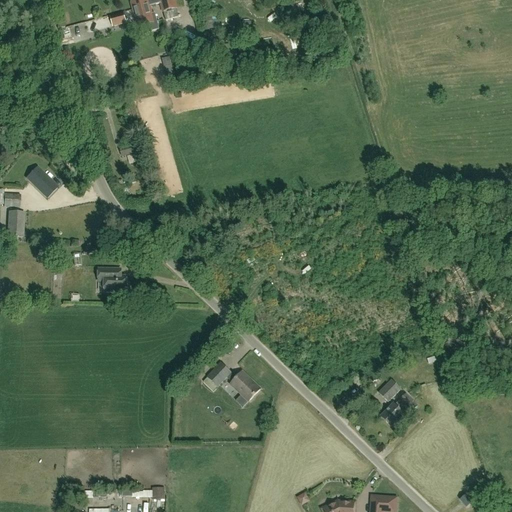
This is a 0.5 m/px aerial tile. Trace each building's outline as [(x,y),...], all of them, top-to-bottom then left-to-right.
[(151,14),(149,6),(161,3),(163,11),(176,8),(173,0),(130,0),(133,10),(141,8),(143,16),(151,14)] [(138,27),(147,24),(149,32),(159,29),(154,14),(152,15),(151,14),(143,16),(141,8),(133,10),(138,27)] [(178,18),(176,10),(164,14),(166,21),(178,18)] [(123,14),(110,18),(113,26),(126,23),(123,14)] [(217,60),(237,57),(235,44),(215,48),(217,60)] [(169,73),(175,72),(170,57),(164,59),(169,73)] [(137,144),(119,149),(122,157),(139,153),(137,144)] [(56,187),(36,168),(26,178),(47,197),(56,187)] [(20,208),(20,195),(4,195),(0,194),(0,204),(4,205),(4,207),(20,208)] [(23,237),(24,213),(9,212),(8,236),(23,237)] [(121,270),(99,269),(98,282),(104,282),(104,292),(126,292),(126,277),(121,277),(121,270)] [(248,403),(260,390),(242,372),(236,379),(230,373),(231,373),(221,363),(207,378),(217,387),(226,378),(231,383),(230,385),(248,403)] [(392,381),(379,394),(388,403),(401,390),(392,381)] [(381,417),(391,428),(408,410),(411,414),(418,407),(406,394),(399,402),(395,406),(393,404),(381,417)] [(304,507),(312,502),(307,494),(300,499),(304,507)] [(466,507),(471,503),(466,496),(461,501),(466,507)] [(372,497),(370,511),(395,511),(396,499),(372,497)] [(354,511),(355,503),(338,502),(322,510),(323,511),(354,511)] [(129,511),(149,511),(150,504),(130,503),(129,511)]
